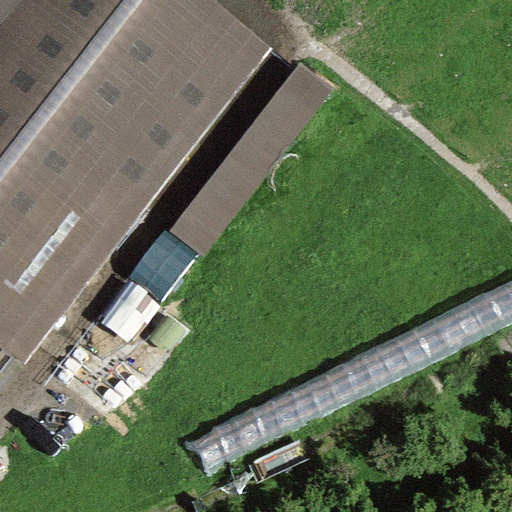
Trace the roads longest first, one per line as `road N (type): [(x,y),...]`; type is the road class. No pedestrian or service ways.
road 1 (track): [(58,354),(153,255),(288,88),(293,44),(264,0)]
road 2 (track): [(511,362),(210,511)]
